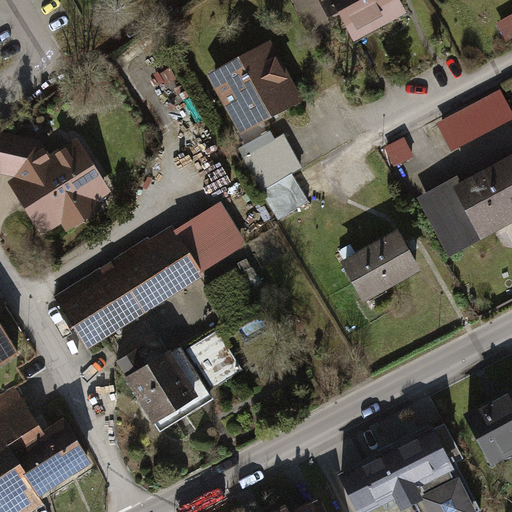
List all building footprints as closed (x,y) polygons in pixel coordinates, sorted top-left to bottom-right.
[(283,0),(300,31),(333,14),(325,0),(283,0)] [(325,0),(333,14),(348,44),(402,15),(394,0),(325,0)] [(511,34),(511,13),(490,27),(491,29),(500,42),(511,34)] [(266,43),(205,76),(237,135),(298,102),(266,43)] [(438,124),(453,152),(511,120),(511,110),(501,90),(438,124)] [(2,183),(37,237),(55,225),(60,233),(97,209),(93,201),(105,195),(73,141),(44,155),(35,141),(0,133),(0,177),(8,179),(2,183)] [(270,220),(304,203),(288,173),(297,168),(279,135),(237,157),(270,220)] [(386,148),(395,166),(414,156),(405,138),(386,148)] [(413,199),(445,258),(511,221),(511,154),(457,184),(453,177),(413,199)] [(141,240),(48,298),(82,352),(196,281),(197,283),(244,254),(213,204),(168,232),(166,228),(143,243),(141,240)] [(336,262),(359,304),(416,273),(393,231),(336,262)] [(0,329),(0,367),(17,357),(0,329)] [(111,363),(154,434),(208,402),(202,393),(236,373),(210,329),(164,356),(154,339),(135,351),(134,349),(111,363)] [(0,511),(31,511),(37,509),(33,502),(1,452),(35,430),(11,391),(0,398),(0,511)] [(511,395),(469,416),(496,469),(511,460),(511,395)] [(1,452),(33,502),(89,467),(57,416),(35,430),(1,452)] [(459,476),(436,429),(342,475),(360,511),(387,511),(416,498),(459,476)] [(476,511),(459,476),(416,498),(422,511),(476,511)]
